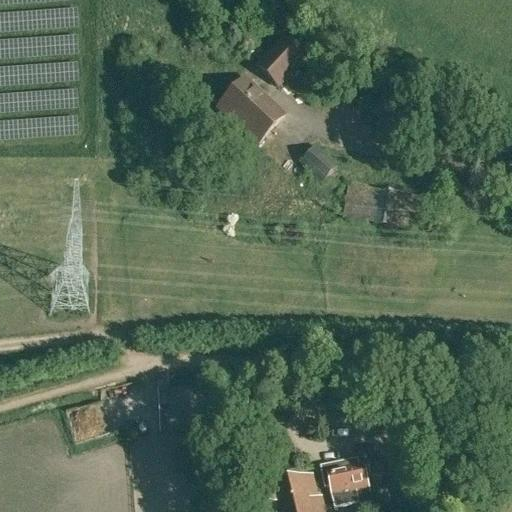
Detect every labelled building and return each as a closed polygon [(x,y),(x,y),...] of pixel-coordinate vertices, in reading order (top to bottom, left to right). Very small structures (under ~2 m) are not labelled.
[(278,90),(306,58),(283,38),(254,67),(278,90)] [(287,117),(245,78),(215,109),(257,150),(287,117)] [(407,148),(424,112),(393,98),(374,130),(407,148)] [(321,186),(323,184),(339,168),(316,147),(298,165),(321,186)] [(348,186),(347,189),(342,220),(434,236),(439,202),(348,186)] [(210,416),(228,415),(249,413),(249,409),(259,408),(258,393),(248,393),(247,386),(168,388),(157,389),(159,434),(171,433),(211,430),(210,416)] [(381,428),(404,432),(410,399),(387,396),(381,428)] [(390,454),(381,498),(424,507),(431,461),(390,454)] [(369,493),(365,476),(363,466),(358,467),(358,463),(357,460),(342,463),(344,470),(326,474),(329,488),(332,501),(333,509),(358,504),(356,496),(369,493)] [(250,491),(255,509),(263,507),(263,511),(320,511),(312,476),(250,491)]
